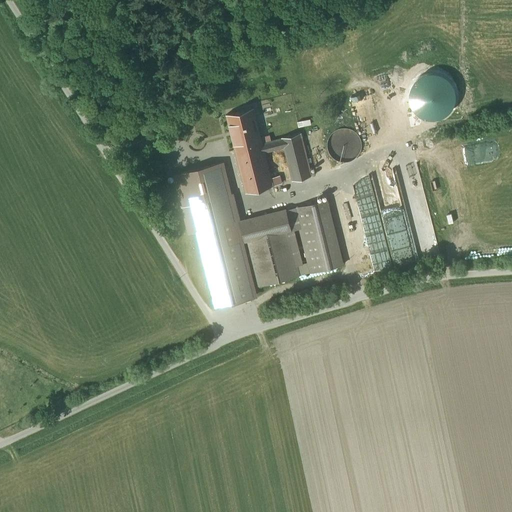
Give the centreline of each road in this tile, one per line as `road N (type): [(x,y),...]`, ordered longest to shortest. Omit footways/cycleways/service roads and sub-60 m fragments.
road 1 (unclassified): [(11,0),(222,342)]
road 2 (unclassified): [(222,342),(383,290),(511,272)]
road 3 (unclassified): [(0,446),(222,342)]
